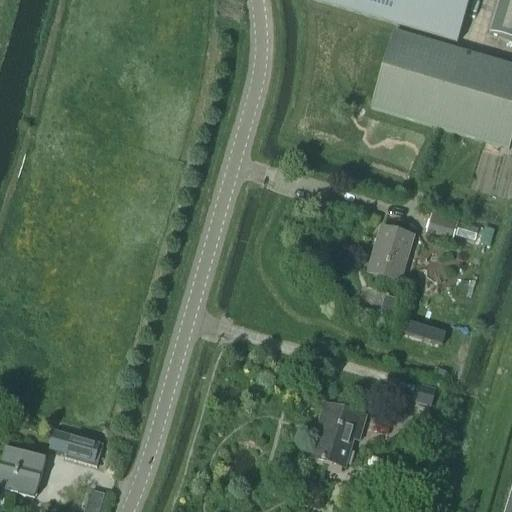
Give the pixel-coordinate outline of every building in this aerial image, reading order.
[(472,0),(305,0),(306,0),(458,46),(472,0)] [(511,43),(511,1),(508,0),(502,0),(492,37),(511,43)] [(511,143),(511,74),(393,39),(370,116),(508,157),(511,143)] [(425,234),(452,243),(457,226),(431,218),(425,234)] [(398,286),(412,241),(382,231),(367,276),(398,286)] [(361,444),(368,420),(326,407),(320,426),(326,428),(316,462),(346,471),(355,442),(361,444)] [(103,447),(54,433),(49,452),(66,457),(65,461),(96,469),(103,447)] [(2,451),(0,457),(0,490),(32,501),(37,487),(44,490),(47,481),(40,478),(44,463),(2,451)]
